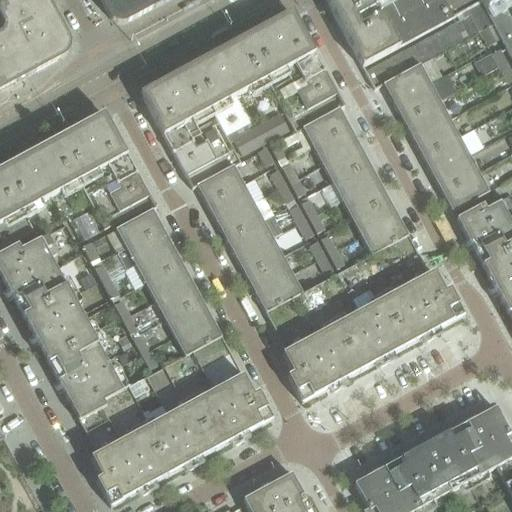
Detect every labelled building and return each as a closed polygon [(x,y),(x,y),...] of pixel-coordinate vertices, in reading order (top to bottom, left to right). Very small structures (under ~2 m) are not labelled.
[(68,47),(66,43),(43,0),(24,0),(0,13),(0,93),(61,61),(63,60),(66,56),(68,52),(68,47)] [(0,0),(0,13),(24,0),(0,0)] [(97,0),(108,20),(109,21),(113,25),(118,27),(122,27),(127,25),(173,0),(97,0)] [(481,7),(477,0),(323,0),(328,8),(328,9),(362,71),(402,49),(481,7)] [(511,0),(477,0),(481,7),(511,63),(511,0)] [(270,79),(313,55),(293,18),(276,27),(274,24),(243,41),(265,83),(267,86),(273,83),(270,79)] [(496,47),(488,32),(479,37),(486,49),(487,52),(492,49),(496,47)] [(265,83),(243,41),(188,71),(203,98),(211,113),(265,83)] [(507,69),(499,54),(491,58),(498,71),(499,73),(507,69)] [(342,108),(317,62),(313,55),(270,79),(273,83),(267,86),(293,134),(295,137),(302,133),(339,113),(344,111),(342,108)] [(498,71),(491,58),(474,67),(482,81),(498,71)] [(511,84),(511,78),(507,69),(499,73),(507,87),(511,84)] [(211,113),(203,98),(188,71),(157,88),(159,91),(141,100),(161,138),(204,114),(207,119),(213,116),(211,113)] [(426,89),(416,71),(382,89),(393,107),(426,89)] [(402,125),(436,107),(426,89),(393,107),(402,125)] [(412,143),(446,125),(436,107),(402,125),(412,143)] [(304,155),(311,151),(349,131),(339,113),(302,133),(295,137),(277,146),(269,150),(277,164),(284,160),(281,154),(298,144),(304,155)] [(240,167),(216,123),(213,116),(207,119),(204,114),(161,138),(191,193),(196,190),(233,170),(240,167)] [(288,134),(280,118),(256,131),(265,147),(288,134)] [(126,158),(105,120),(88,129),(86,126),(54,143),(69,170),(78,185),(80,190),(90,184),(87,178),(126,158)] [(422,161),(455,143),(446,125),(412,143),(422,161)] [(265,147),(256,131),(233,143),(242,159),(265,147)] [(321,169),(358,149),(349,131),(311,151),(321,169)] [(432,179),(465,161),(481,152),(471,134),(455,143),(422,161),(432,179)] [(78,185),(69,170),(54,143),(0,172),(0,175),(12,198),(22,215),(78,185)] [(331,187),(368,167),(358,149),(321,169),(331,187)] [(273,166),(265,152),(258,156),(265,170),(273,166)] [(152,206),(129,163),(126,158),(87,178),(90,184),(80,190),(104,233),(152,206)] [(441,197),(475,178),(465,161),(432,179),(441,197)] [(341,205),(378,185),(368,167),(331,187),(341,205)] [(297,183),(308,177),(303,168),(293,168),(290,170),(289,168),(280,173),(289,187),(297,183)] [(206,208),(243,188),(233,170),(196,190),(206,208)] [(285,189),(277,174),(269,179),(271,183),(269,185),(272,191),(274,189),(277,194),(285,189)] [(22,215),(12,198),(0,175),(0,224),(11,219),(13,222),(23,217),(22,215)] [(485,198),(475,178),(441,197),(452,216),(485,198)] [(305,197),(297,183),(289,187),(296,202),(305,197)] [(350,223),(388,203),(378,185),(341,205),(350,223)] [(216,226),(253,206),(243,188),(206,208),(216,226)] [(293,204),(285,189),(277,194),(285,208),(293,204)] [(360,241),(397,221),(388,203),(350,223),(360,241)] [(511,245),(511,217),(504,203),(485,213),(482,209),(455,223),(466,243),(462,245),(467,254),(471,252),(481,269),(485,267),(475,249),(496,238),(503,250),(511,245)] [(316,218),(309,204),(300,209),(308,223),(316,218)] [(225,244),(262,224),(253,206),(216,226),(225,244)] [(305,225),(297,210),(289,214),(297,229),(305,225)] [(121,255),(162,232),(152,214),(115,233),(116,234),(111,237),(121,255)] [(0,239),(5,249),(33,235),(23,217),(13,222),(11,219),(0,224),(0,239)] [(324,234),(316,218),(308,223),(316,238),(324,234)] [(235,263),(272,242),(282,237),(272,219),(262,224),(225,244),(235,263)] [(370,259),(407,240),(397,221),(360,241),(370,259)] [(312,239),(305,225),(297,229),(305,243),(312,239)] [(126,275),(135,271),(172,251),(162,232),(121,255),(116,257),(126,275)] [(511,245),(503,250),(496,238),(475,249),(485,267),(481,269),(491,289),(487,291),(492,300),(496,298),(507,319),(511,316),(511,245)] [(381,304),(404,292),(428,278),(407,240),(370,259),(345,273),(302,296),(265,317),(286,356),(334,329),(381,304)] [(335,254),(328,240),(319,244),(328,259),(335,254)] [(245,280),(282,260),(272,242),(235,263),(245,280)] [(68,296),(56,273),(40,243),(21,253),(18,249),(0,258),(0,279),(7,293),(3,295),(8,304),(12,302),(22,321),(68,296)] [(324,261),(316,246),(308,250),(317,265),(324,261)] [(100,265),(90,247),(81,251),(92,270),(100,265)] [(145,288),(181,268),(172,251),(135,271),(145,288)] [(344,269),(335,254),(328,259),(336,274),(344,269)] [(255,298),(292,278),(282,260),(245,280),(255,298)] [(332,274),(324,261),(317,265),(324,279),(332,274)] [(110,284),(100,265),(92,270),(102,288),(110,284)] [(154,306),(191,286),(181,268),(145,288),(154,306)] [(433,336),(453,325),(464,319),(449,292),(444,295),(433,276),(428,278),(404,292),(381,304),(405,351),(424,341),(426,344),(435,340),(433,336)] [(115,294),(125,288),(121,278),(110,284),(102,288),(110,304),(118,299),(115,294)] [(265,317),(302,296),(292,278),(255,298),(265,317)] [(164,324),(201,304),(191,286),(154,306),(149,309),(159,327),(164,324)] [(94,342),(91,337),(68,296),(22,321),(32,339),(28,341),(33,350),(37,348),(48,367),(94,342)] [(127,317),(135,312),(130,304),(123,308),(121,306),(114,310),(121,324),(129,320),(127,317)] [(174,342),(211,322),(201,304),(164,324),(174,342)] [(387,361),(405,351),(381,304),(334,329),(359,376),(378,366),(380,370),(389,365),(387,361)] [(137,335),(129,320),(121,324),(129,339),(137,335)] [(237,371),(221,341),(211,322),(174,342),(184,361),(211,346),(227,376),(237,371)] [(340,386),(348,382),(359,376),(334,329),(286,356),(281,358),(292,378),(286,381),(301,407),(331,391),(334,395),(343,390),(340,386)] [(122,394),(106,365),(94,342),(48,367),(58,386),(54,388),(59,397),(63,395),(79,425),(105,411),(102,405),(122,394)] [(148,356),(141,342),(133,346),(141,360),(148,356)] [(189,408),(212,396),(242,380),(237,371),(227,376),(211,346),(184,361),(122,394),(102,405),(105,411),(79,425),(97,458),(142,434),(189,408)] [(157,371),(148,356),(141,360),(149,375),(157,371)] [(242,439),(261,429),(272,423),(258,396),(252,399),(242,380),(212,396),(189,408),(214,454),(233,444),(235,448),(244,443),(242,439)] [(196,465),(214,454),(189,408),(142,434),(168,480),(187,469),(189,473),(198,468),(196,465)] [(511,434),(508,436),(495,412),(475,422),(473,418),(464,423),(466,427),(448,437),(461,462),(455,465),(467,487),(511,462),(511,434)] [(149,490),(168,480),(142,434),(97,458),(90,462),(101,482),(95,484),(110,511),(140,495),(142,499),(151,494),(149,490)] [(461,462),(448,437),(429,447),(426,444),(418,448),(420,452),(401,462),(415,487),(420,484),(432,505),(467,487),(455,465),(461,462)] [(415,487),(401,462),(382,473),(380,469),(371,473),(373,477),(354,488),(366,511),(419,511),(432,505),(420,484),(415,487)] [(511,467),(497,475),(511,501),(511,467)] [(304,502),(290,477),(271,488),(269,484),(260,489),(262,493),(242,504),(246,511),(316,511),(309,499),(304,502)]
